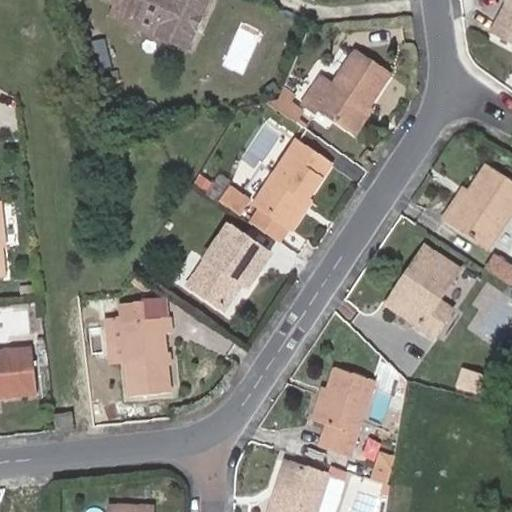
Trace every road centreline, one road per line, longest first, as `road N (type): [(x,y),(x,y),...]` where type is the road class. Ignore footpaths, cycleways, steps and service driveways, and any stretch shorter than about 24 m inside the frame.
road 1 (residential): [(436,0),(450,95),(215,436)]
road 2 (residential): [(215,436),(0,461)]
